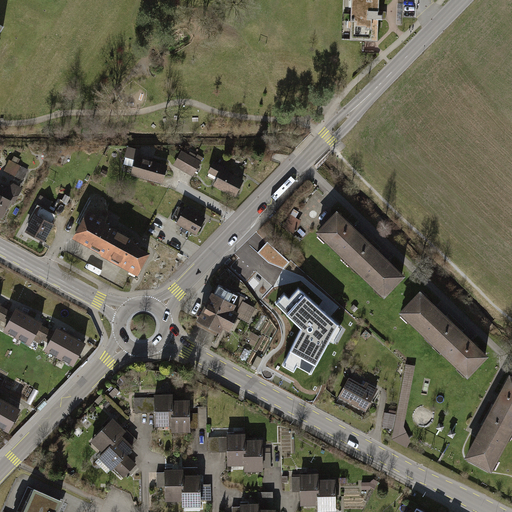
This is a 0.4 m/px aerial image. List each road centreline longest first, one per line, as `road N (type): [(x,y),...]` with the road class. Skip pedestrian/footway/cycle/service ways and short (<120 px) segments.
road 1 (tertiary): [(158,309),(462,0)]
road 2 (tertiary): [(487,511),(163,337)]
road 3 (track): [(0,124),(183,102),(238,116),(303,118),(319,128)]
road 4 (tertiary): [(0,473),(126,344)]
road 5 (tertiary): [(122,315),(0,246)]
